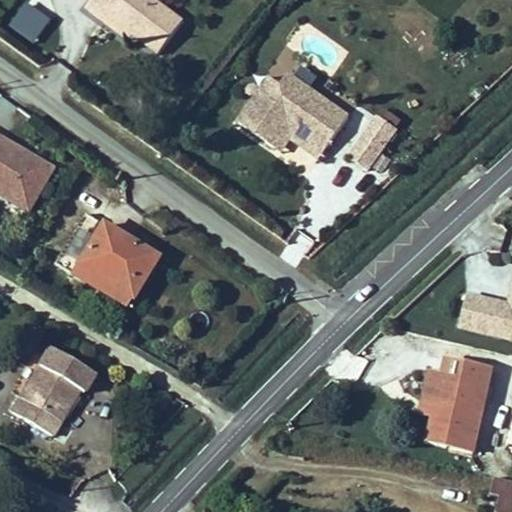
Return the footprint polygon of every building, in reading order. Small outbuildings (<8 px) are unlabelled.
[(181,25),(146,0),(92,0),(83,14),(126,44),(129,39),(157,58),(181,25)] [(24,3),(8,27),(35,44),(51,20),(24,3)] [(354,125),(294,81),(286,91),(276,84),(244,128),(286,158),(295,144),(324,165),(328,160),(354,125)] [(396,141),(381,130),(351,171),(366,181),(396,141)] [(0,139),(0,199),(33,214),(55,163),(0,139)] [(60,212),(35,252),(49,261),(74,221),(60,212)] [(80,224),(55,265),(108,298),(132,256),(80,224)] [(457,331),(511,343),(511,283),(508,303),(465,294),(457,331)] [(199,320),(200,336),(217,334),(216,318),(199,320)] [(0,410),(34,428),(42,414),(31,408),(49,379),(59,385),(63,387),(74,368),(28,344),(0,392),(0,410)] [(417,409),(409,407),(404,429),(450,440),(459,402),(450,400),(454,385),(446,383),(450,368),(466,372),(470,355),(425,344),(420,364),(415,362),(406,392),(420,396),(417,409)] [(389,402),(409,407),(417,409),(420,396),(406,392),(415,362),(401,359),(389,402)] [(450,400),(459,402),(466,372),(450,368),(446,383),(454,385),(450,400)] [(31,408),(42,414),(59,385),(49,379),(31,408)] [(511,511),(511,473),(490,468),(474,464),(471,481),(483,485),(476,511),(511,511)]
